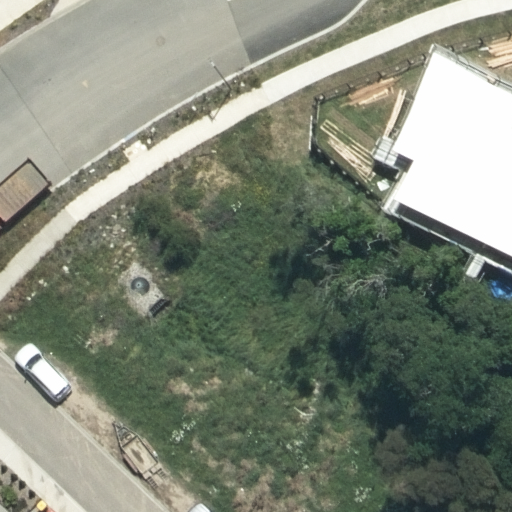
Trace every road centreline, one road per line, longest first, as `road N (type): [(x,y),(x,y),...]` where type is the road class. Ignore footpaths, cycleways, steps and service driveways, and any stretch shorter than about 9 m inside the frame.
road 1 (residential): [(156,0),(189,56),(0,188)]
road 2 (residential): [(0,92),(151,0)]
road 3 (track): [(0,415),(90,511)]
